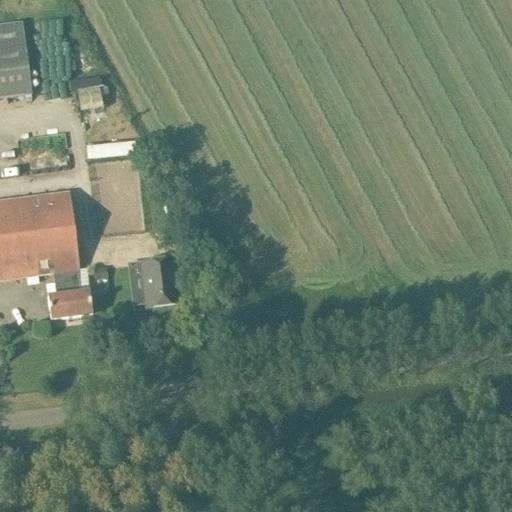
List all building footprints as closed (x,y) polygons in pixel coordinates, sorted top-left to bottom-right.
[(0,101),(31,98),(27,66),(39,64),(37,48),(26,49),(23,24),(0,26),(0,101)] [(103,78),(71,82),(72,92),(104,88),(103,78)] [(60,136),(18,138),(19,154),(36,153),(36,157),(61,156),(60,136)] [(138,144),(89,145),(90,158),(139,157),(138,144)] [(80,272),(70,195),(0,203),(0,281),(54,274),(57,297),(47,298),(50,322),(93,316),(90,293),(79,294),(76,273),(80,272)] [(173,228),(163,230),(165,246),(175,244),(173,228)] [(179,302),(174,261),(143,265),(148,305),(179,302)] [(106,271),(96,272),(97,281),(107,280),(106,271)]
